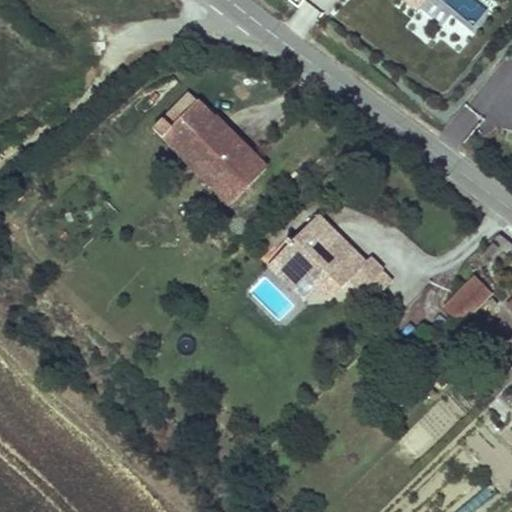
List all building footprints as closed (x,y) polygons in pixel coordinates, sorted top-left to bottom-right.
[(403,0),(417,10),(425,0),(403,0)] [(215,117),(200,132),(213,146),(225,134),(249,158),(253,155),(215,117)] [(200,132),(177,154),(192,169),(198,163),(221,186),(215,192),(230,206),(267,169),(253,155),(249,158),(225,134),(213,146),(200,132)] [(198,163),(192,169),(215,192),(221,186),(198,163)] [(322,218),(312,229),(333,250),(344,240),(322,218)] [(371,267),(344,240),(333,250),(312,229),(280,261),(302,283),(309,275),(323,289),(335,277),(349,291),(355,285),(367,296),(390,274),(377,261),(371,267)] [(501,268),(511,255),(511,247),(500,236),(484,254),(501,268)] [(302,283),(280,261),(274,267),(309,302),(323,289),(309,275),(302,283)] [(457,319),(488,291),(473,274),(442,302),(457,319)] [(511,379),(511,365),(506,359),(494,369),(498,374),(491,380),(500,390),(511,379)]
